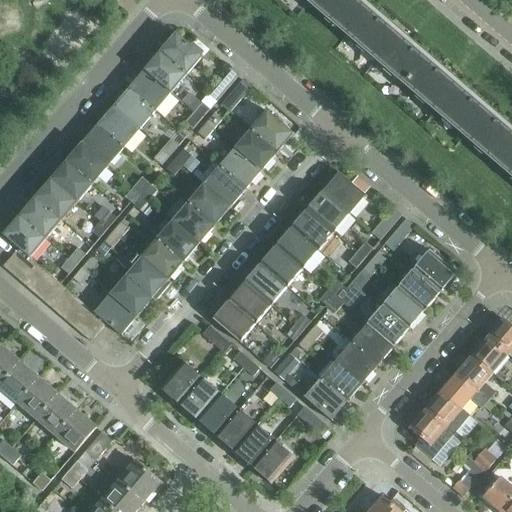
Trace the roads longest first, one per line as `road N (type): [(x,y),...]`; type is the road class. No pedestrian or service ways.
road 1 (residential): [(109,389),(335,136)]
road 2 (residential): [(0,203),(174,0)]
road 3 (residential): [(500,276),(335,136)]
road 4 (residential): [(362,434),(500,276)]
road 5 (residential): [(335,136),(176,0)]
road 6 (residential): [(109,389),(0,296)]
road 7 (residential): [(208,475),(109,389)]
